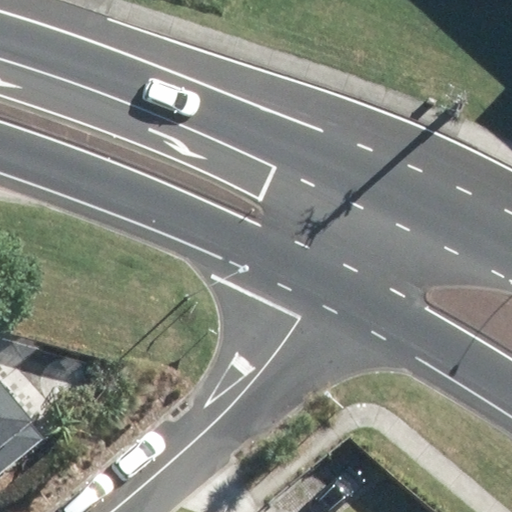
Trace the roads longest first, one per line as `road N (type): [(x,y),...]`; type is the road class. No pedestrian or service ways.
road 1 (primary): [(0,43),(267,136),(415,199)]
road 2 (primary): [(350,287),(160,202),(0,145)]
road 3 (residential): [(350,287),(196,441),(110,511)]
road 4 (primary): [(511,383),(350,287)]
